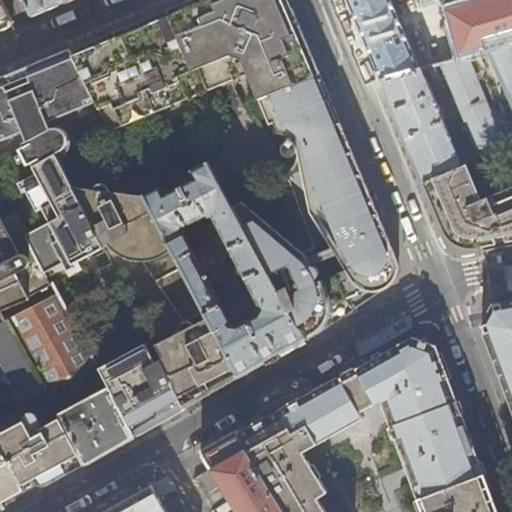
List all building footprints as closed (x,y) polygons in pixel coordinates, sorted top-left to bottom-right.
[(0,0),(0,27),(13,22),(1,0),(0,0)] [(25,0),(33,14),(58,3),(65,0),(25,0)] [(319,75),(290,7),(287,0),(189,0),(131,24),(83,44),(68,50),(96,103),(110,130),(246,73),(251,86),(256,100),(319,75)] [(397,15),(390,0),(347,0),(365,42),(381,79),(419,69),(397,15)] [(390,0),(397,15),(412,9),(408,0),(390,0)] [(511,0),(483,0),(450,10),(448,12),(462,57),(469,55),(476,53),(484,50),(480,39),(511,30),(511,0)] [(475,74),(469,55),(462,57),(442,64),(419,69),(381,79),(403,132),(424,180),(466,163),(503,147),(505,147),(496,125),(503,123),(511,144),(511,40),(484,50),(476,53),(483,71),(475,74)] [(96,103),(68,50),(12,73),(0,77),(0,141),(23,132),(28,143),(24,145),(35,167),(56,157),(55,156),(66,147),(69,139),(67,134),(62,130),(56,128),(50,129),(47,122),(96,103)] [(116,142),(251,86),(246,73),(110,130),(116,142)] [(374,204),(347,141),(319,75),(256,100),(316,246),(269,273),(302,332),(351,304),(389,283),(393,276),(394,271),(395,266),(395,259),(395,254),(374,204)] [(162,185),(161,186),(151,168),(135,177),(174,252),(240,377),(277,356),(306,340),(302,332),(269,273),(197,144),(182,152),(191,169),(190,170),(195,178),(166,193),(162,185)] [(71,187),(56,157),(35,167),(82,256),(102,246),(71,187)] [(511,186),(477,200),(467,175),(470,173),(466,163),(424,180),(441,222),(444,229),(451,237),(459,243),(468,245),(478,245),(489,244),(494,243),(492,236),(502,232),(505,241),(511,239),(511,186)] [(35,167),(18,172),(46,224),(26,233),(50,278),(103,248),(102,246),(82,256),(35,167)] [(18,172),(0,180),(0,181),(6,193),(26,233),(46,224),(18,172)] [(102,246),(108,244),(110,248),(118,255),(123,257),(128,259),(133,261),(141,262),(147,262),(154,260),(164,257),(174,252),(135,177),(106,191),(71,187),(102,246)] [(0,323),(5,321),(0,311),(50,284),(12,215),(0,221),(0,323)] [(240,377),(174,252),(164,257),(154,260),(147,262),(141,262),(184,329),(154,345),(162,359),(159,360),(184,409),(231,382),(240,377)] [(92,396),(107,388),(98,370),(59,295),(9,321),(47,390),(55,405),(61,401),(54,387),(80,373),(92,396)] [(511,299),(510,300),(494,303),(487,316),(481,328),(488,345),(511,405),(511,299)] [(47,390),(9,321),(9,319),(5,321),(0,323),(0,381),(1,383),(5,387),(9,389),(13,387),(22,403),(47,390)] [(427,343),(413,338),(331,385),(304,400),(253,428),(240,436),(286,511),(495,511),(493,505),(486,486),(489,485),(485,473),(480,475),(480,460),(463,414),(454,402),(458,401),(438,348),(427,343)] [(145,343),(98,370),(107,388),(133,437),(172,415),(184,409),(159,360),(155,362),(145,343)] [(133,437),(107,388),(92,396),(59,414),(60,415),(86,463),(112,449),(133,437)] [(86,463),(60,415),(32,431),(25,419),(0,431),(0,441),(23,483),(32,478),(39,474),(40,476),(43,479),(45,480),(49,481),(53,481),(56,481),(86,463)] [(286,511),(240,436),(237,430),(200,451),(212,469),(238,511),(286,511)] [(0,511),(6,509),(2,502),(25,488),(23,483),(0,441),(0,511)] [(169,475),(152,485),(159,498),(176,488),(169,475)] [(103,511),(166,511),(162,504),(159,498),(152,485),(103,511)] [(185,511),(177,496),(162,504),(166,511),(185,511)]
